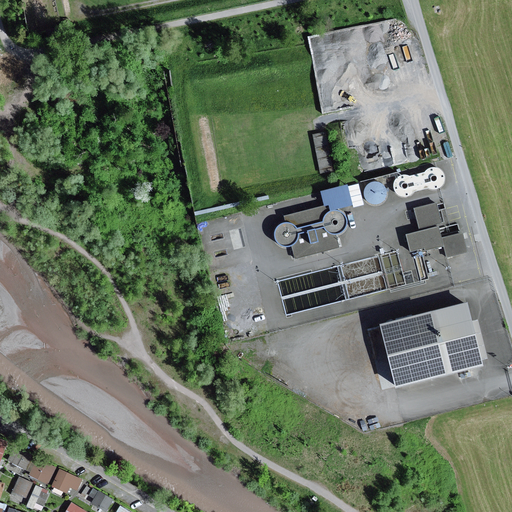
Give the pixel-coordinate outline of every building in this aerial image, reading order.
[(329,129),(314,132),(322,170),(337,167),(329,129)] [(429,188),(433,189),(436,189),(440,188),(443,185),(444,182),(445,178),(444,175),(443,172),(440,169),(437,168),(433,167),(430,168),(427,170),(424,173),(423,176),(423,180),(424,183),(426,186),(429,188)] [(431,170),(404,177),(408,193),(435,186),(431,170)] [(400,195),(403,196),(407,196),(410,195),(413,192),(415,189),(415,185),(415,182),(413,178),(410,176),(407,175),(403,174),(400,175),(397,177),(395,180),(394,183),(393,187),(394,190),(397,193),(400,195)] [(371,203),(375,204),(378,204),(382,202),(384,200),(386,197),(387,193),(386,189),(384,186),(382,184),(378,182),(375,182),(371,183),(368,185),(366,188),(365,191),(365,194),(366,198),(368,201),(371,203)] [(323,206),(284,216),(285,223),(282,224),(279,226),(277,229),(276,232),(276,236),(276,239),(279,242),(282,244),(285,245),(289,245),(293,260),(339,248),(335,233),(339,233),(343,232),(345,229),(347,226),(348,222),(347,219),(345,215),(342,213),(339,212),(336,211),(352,207),(347,188),(320,195),(323,206)] [(437,202),(415,208),(421,231),(439,226),(443,225),(437,202)] [(442,236),(439,226),(421,231),(406,235),(411,251),(425,248),(426,251),(444,246),(442,236)] [(464,230),(442,236),(444,246),(448,259),(470,253),(464,230)] [(468,301),(380,323),(396,387),(484,365),(468,301)] [(0,464),(9,442),(0,438),(0,464)] [(14,447),(7,461),(30,472),(37,458),(14,447)] [(48,484),(57,467),(37,458),(30,472),(29,475),(48,484)] [(83,479),(60,468),(51,487),(68,494),(70,488),(77,491),(83,479)] [(33,483),(19,476),(12,492),(26,498),(33,483)] [(45,509),(53,488),(37,482),(29,503),(45,509)] [(98,491),(93,488),(89,495),(94,498),(91,503),(105,511),(106,511),(114,500),(99,490),(98,491)] [(87,511),(72,503),(65,511),(87,511)]
